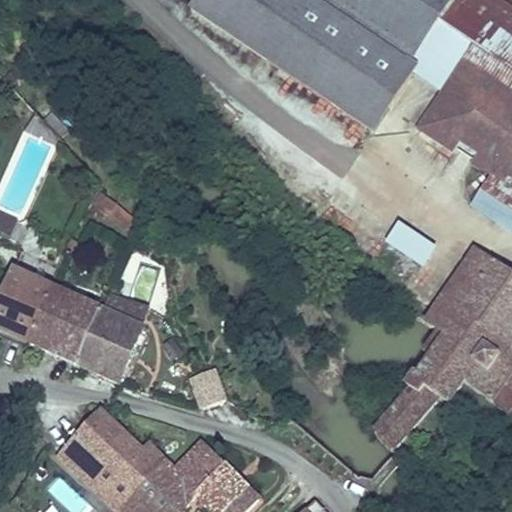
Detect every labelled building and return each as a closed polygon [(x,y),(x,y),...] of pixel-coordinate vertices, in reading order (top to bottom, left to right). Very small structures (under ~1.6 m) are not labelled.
[(511,10),(497,0),(198,0),(192,11),(374,133),(417,70),(448,91),(421,130),(491,177),(472,207),(494,222),(511,227),(511,10)] [(132,221),(103,198),(95,208),(124,230),(132,221)] [(0,235),(11,240),(17,226),(0,218),(0,235)] [(430,255),(398,234),(391,244),(423,265),(430,255)] [(77,252),(80,246),(70,241),(67,247),(77,252)] [(511,274),(478,251),(428,327),(438,334),(424,354),(432,361),(415,391),(377,435),(392,454),(440,403),(450,411),(465,384),(492,404),(506,386),(511,390),(511,274)] [(141,263),(128,300),(149,307),(161,270),(141,263)] [(0,332),(29,346),(52,291),(13,273),(0,301),(0,332)] [(78,368),(100,313),(97,312),(52,291),(29,346),(78,368)] [(113,298),(114,294),(106,291),(104,296),(112,300),(113,298)] [(106,316),(113,300),(112,300),(104,296),(97,312),(100,313),(106,316)] [(138,330),(146,312),(113,298),(112,300),(113,300),(106,316),(138,330)] [(120,387),(143,333),(138,330),(106,316),(100,313),(78,368),(120,387)] [(192,414),(208,412),(202,393),(186,398),(192,414)] [(116,511),(125,511),(168,466),(148,446),(142,453),(99,415),(59,458),(116,511)] [(185,511),(198,500),(209,511),(250,511),(260,503),(204,446),(175,474),(168,466),(125,511),(185,511)]
